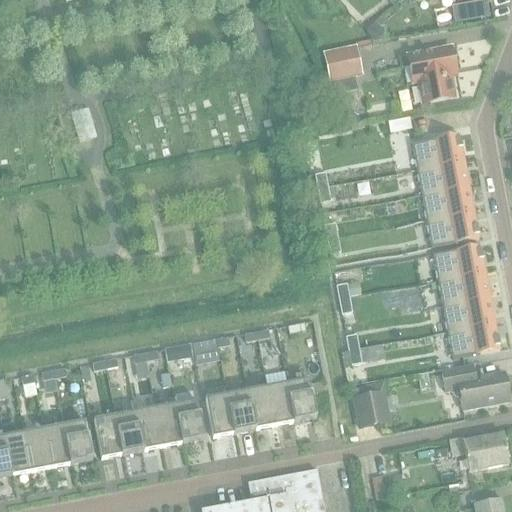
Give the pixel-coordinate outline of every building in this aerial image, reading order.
[(385,0),(393,8),(403,0),(385,0)] [(485,1),(450,7),(453,24),(488,18),(485,1)] [(362,10),(354,19),(363,28),(372,20),(362,10)] [(374,22),(365,30),(372,42),(385,39),(382,27),(380,29),(374,22)] [(449,48),(407,56),(412,86),(417,85),(421,106),(454,100),(450,78),(455,78),(449,48)] [(354,49),(323,55),(329,83),(360,76),(354,49)] [(96,139),(88,111),(70,116),(78,144),(96,139)] [(408,118),(387,122),(389,134),(410,130),(408,118)] [(458,137),(410,146),(415,173),(463,164),(458,137)] [(463,164),(415,173),(420,198),(468,189),(463,164)] [(324,175),(314,177),(316,191),(327,189),(324,175)] [(327,189),(316,191),(319,206),(330,204),(327,189)] [(468,189),(420,198),(425,224),(473,215),(468,189)] [(473,215),(425,224),(430,250),(478,242),(473,215)] [(334,226),(324,228),(326,242),(337,240),(334,226)] [(337,240),(326,242),(329,257),(340,254),(337,240)] [(479,248),(431,257),(436,284),(484,275),(479,248)] [(484,275),(436,284),(441,309),(488,300),(484,275)] [(358,285),(347,287),(349,300),(360,298),(358,285)] [(346,286),(335,288),(338,302),(349,300),(346,286)] [(349,300),(338,302),(340,317),(351,315),(349,300)] [(488,300),(441,309),(446,335),(494,326),(488,300)] [(494,326),(446,335),(451,361),(499,353),(494,326)] [(299,327),(286,329),(288,337),(300,335),(299,327)] [(267,332),(255,335),(257,343),(269,341),(267,332)] [(255,335),(243,337),(245,345),(257,343),(255,335)] [(355,337),(345,339),(347,353),(358,351),(355,337)] [(227,340),(215,342),(217,350),(229,348),(227,340)] [(197,346),(199,359),(216,356),(214,343),(197,346)] [(190,347),(164,352),(166,364),(192,359),(190,347)] [(358,351),(347,353),(350,368),(361,366),(358,351)] [(155,354),(143,356),(145,365),(157,362),(155,354)] [(143,356),(132,358),(134,367),(145,365),(143,356)] [(115,362),(103,364),(105,372),(116,369),(115,362)] [(91,366),(93,374),(105,372),(103,364),(91,366)] [(502,374),(472,380),(470,369),(440,374),(444,396),(450,395),(451,396),(453,397),(456,399),(458,400),(461,414),(508,405),(502,374)] [(64,371),(52,373),(54,382),(65,380),(64,371)] [(52,373),(40,376),(42,384),(54,382),(52,373)] [(168,376),(160,378),(162,391),(171,389),(168,376)] [(32,377),(20,380),(22,388),(34,386),(32,377)] [(286,386),(293,425),(315,421),(307,382),(286,386)] [(391,430),(382,385),(359,389),(360,399),(351,401),(357,433),(376,429),(377,433),(391,430)] [(266,390),(273,429),(293,425),(286,386),(266,390)] [(246,393),(253,433),(273,429),(266,390),(246,393)] [(226,397),(233,437),(253,433),(246,393),(226,397)] [(212,441),(233,437),(226,397),(204,401),(212,441)] [(174,407),(182,446),(203,442),(195,403),(174,407)] [(154,411),(162,450),(182,446),(174,407),(154,411)] [(134,415),(141,454),(162,450),(154,411),(134,415)] [(114,418),(121,458),(141,454),(134,415),(114,418)] [(100,462),(121,458),(114,418),(92,423),(100,462)] [(91,463),(84,424),(62,428),(70,467),(91,463)] [(50,471),(70,467),(62,428),(42,432),(50,471)] [(30,475),(50,471),(42,432),(22,436),(30,475)] [(10,479),(30,475),(22,436),(2,440),(10,479)] [(507,467),(502,437),(462,445),(461,441),(447,444),(450,459),(463,456),(467,475),(507,467)] [(0,439),(0,480),(10,479),(2,440),(0,439)] [(448,459),(446,451),(435,452),(436,461),(448,459)] [(157,459),(158,470),(180,470),(180,459),(157,459)] [(125,464),(125,476),(148,476),(148,463),(125,464)] [(322,511),(315,473),(247,486),(250,504),(209,511),(322,511)] [(370,480),(374,500),(384,498),(381,478),(370,480)] [(502,511),(500,501),(472,507),(472,511),(502,511)]
